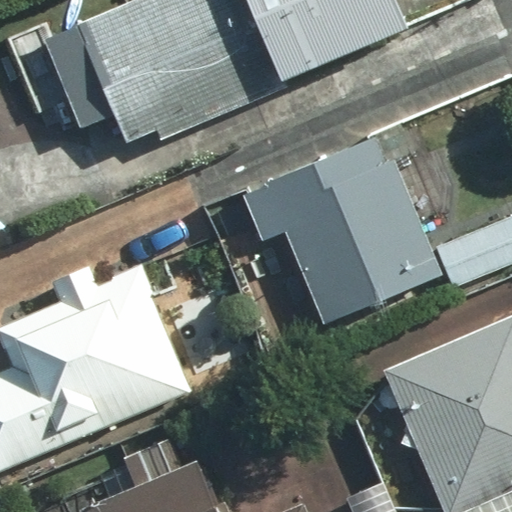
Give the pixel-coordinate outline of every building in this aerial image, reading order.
[(405,23),(394,0),(134,0),(75,26),(125,140),(156,127),(163,142),(279,92),(274,80),(405,23)] [(437,271),(383,136),(240,193),(259,241),(289,229),(324,316),(437,271)] [(0,330),(20,379),(0,386),(0,479),(197,398),(141,266),(98,285),(91,268),(56,283),(63,299),(0,325),(0,330)] [(511,484),(511,317),(390,371),(452,511),(511,484)] [(306,511),(300,497),(261,511),(226,511),(206,463),(84,511),(306,511)] [(397,511),(384,482),(341,501),(345,511),(397,511)]
